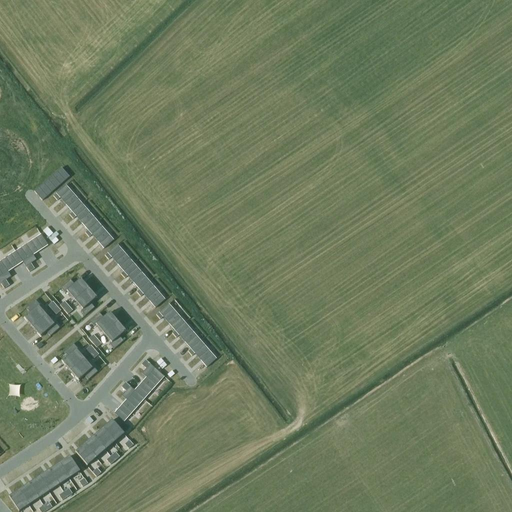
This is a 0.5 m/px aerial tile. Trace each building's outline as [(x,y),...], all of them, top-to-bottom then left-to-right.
[(61,168),(34,192),(42,201),(69,178),(61,168)] [(65,186),(56,194),(60,199),(72,213),(81,205),(65,186)] [(81,205),(72,213),(76,217),(88,231),(97,223),(81,205)] [(97,223),(88,231),(92,236),(104,249),(113,241),(97,223)] [(41,235),(15,252),(22,263),(26,268),(31,264),(36,261),(33,256),(48,246),(41,235)] [(117,246),(107,254),(111,258),(123,272),(133,264),(117,246)] [(15,252),(0,262),(0,283),(1,284),(6,281),(11,277),(8,272),(22,263),(15,252)] [(31,264),(26,268),(29,273),(34,269),(31,264)] [(133,264),(123,272),(127,277),(139,290),(149,282),(133,264)] [(70,281),(61,289),(65,294),(66,292),(74,301),(88,289),(80,280),(74,285),(70,281)] [(6,281),(1,284),(4,290),(9,286),(6,281)] [(149,282),(139,290),(143,295),(155,309),(164,301),(149,282)] [(88,289),(74,301),(82,310),(80,312),(85,316),(94,308),(90,304),(96,298),(88,289)] [(30,314),(24,319),(32,328),(46,316),(38,307),(40,306),(35,301),(26,309),(30,314)] [(52,302),(48,306),(52,311),(57,307),(53,302),(52,302)] [(60,306),(64,311),(68,306),(64,302),(60,306)] [(168,305),(159,313),(163,317),(175,332),(184,323),(168,305)] [(68,306),(64,311),(68,315),(72,311),(68,306)] [(57,307),(52,311),(56,315),(60,311),(57,307)] [(99,314),(90,322),(94,327),(95,326),(103,335),(117,323),(109,313),(103,318),(99,314)] [(46,316),(32,328),(40,338),(46,332),(50,337),(59,329),(55,324),(54,325),(46,316)] [(117,323),(103,335),(111,344),(109,345),(114,350),(123,342),(119,337),(125,332),(117,323)] [(184,323),(175,332),(179,336),(190,350),(200,342),(184,323)] [(89,339),(92,344),(97,340),(93,335),(89,339)] [(97,340),(92,344),(96,348),(97,348),(101,344),(97,340)] [(200,342),(190,350),(194,354),(206,368),(216,360),(200,342)] [(68,357),(62,363),(70,372),(84,360),(76,351),(78,350),(73,345),(64,353),(68,357)] [(90,346),(86,350),(90,355),(94,351),(90,346)] [(94,351),(90,355),(94,359),(98,355),(94,351)] [(84,360),(70,372),(78,381),(84,376),(88,381),(97,372),(93,367),(92,369),(84,360)] [(145,361),(141,365),(146,369),(150,365),(145,361)] [(146,378),(134,391),(144,400),(164,377),(150,365),(146,369),(142,374),(146,378)] [(125,383),(121,388),(126,392),(130,387),(125,383)] [(126,401),(114,414),(123,422),(144,400),(134,391),(130,387),(126,392),(121,397),(126,401)] [(111,421),(102,429),(114,443),(124,435),(111,421)] [(102,429),(93,437),(105,451),(114,443),(102,429)] [(93,437),(84,445),(96,459),(105,451),(93,437)] [(129,441),(124,445),(128,449),(128,450),(133,446),(133,445),(129,441)] [(84,445),(75,453),(87,467),(96,459),(84,445)] [(115,453),(110,457),(114,461),(119,457),(115,453)] [(69,457),(59,464),(69,479),(79,472),(69,457)] [(110,457),(106,461),(110,465),(114,461),(110,457)] [(59,464),(49,470),(59,486),(69,479),(59,464)] [(96,469),(92,473),(96,477),(96,478),(101,473),(100,473),(96,469)] [(49,470),(39,477),(49,493),(59,486),(49,470)] [(39,477),(29,484),(39,499),(49,493),(39,477)] [(84,479),(79,482),(82,487),(82,488),(87,484),(84,479)] [(29,484),(18,491),(29,506),(39,499),(29,484)] [(68,489),(63,493),(67,498),(72,494),(68,489)] [(18,491),(8,497),(17,511),(19,511),(29,506),(18,491)] [(63,493),(58,496),(62,501),(67,498),(63,493)] [(43,506),(47,511),(52,508),(51,508),(48,503),(43,506)]
